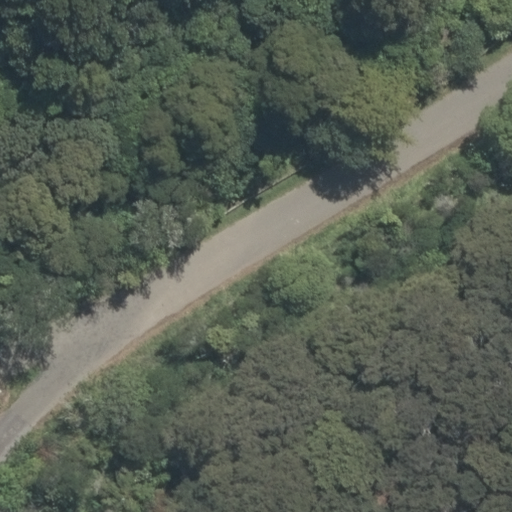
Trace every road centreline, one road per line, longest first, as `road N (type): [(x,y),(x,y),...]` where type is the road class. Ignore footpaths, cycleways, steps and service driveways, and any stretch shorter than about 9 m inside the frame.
road 1 (residential): [(511,70),(115,314)]
road 2 (residential): [(115,314),(0,444)]
road 3 (residential): [(115,314),(0,375)]
